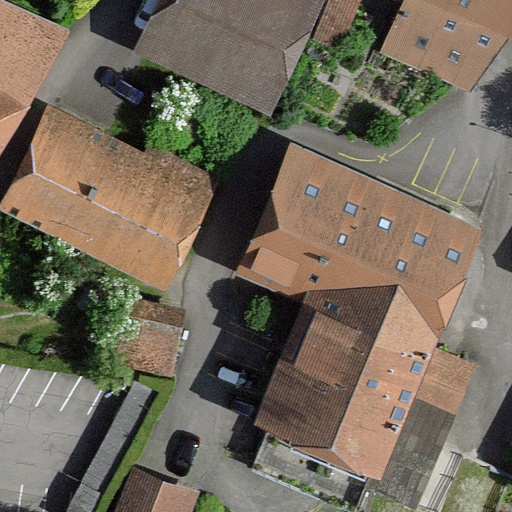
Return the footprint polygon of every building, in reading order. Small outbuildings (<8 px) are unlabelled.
[(0,0),(0,126),(55,31),(0,0)] [(312,0),(170,0),(148,50),(265,103),(312,0)] [(511,12),(511,0),(408,0),(388,49),(469,82),(503,35),(511,12)] [(166,285),(219,178),(54,97),(1,204),(166,285)] [(309,300),(261,414),(382,466),(415,390),(454,407),(472,364),(433,347),(485,227),(293,144),(239,270),(309,300)] [(175,351),(187,299),(139,287),(126,339),(175,351)] [(137,466),(120,511),(191,511),(199,489),(137,466)]
